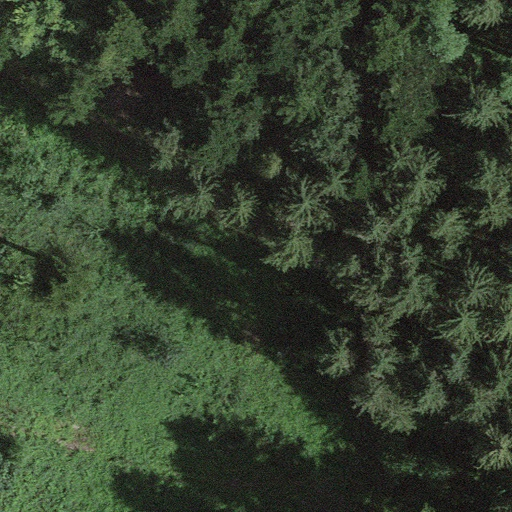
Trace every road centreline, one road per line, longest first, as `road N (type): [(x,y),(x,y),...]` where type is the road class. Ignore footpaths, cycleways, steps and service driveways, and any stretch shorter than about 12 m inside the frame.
road 1 (track): [(0,62),(320,261),(511,330)]
road 2 (track): [(407,511),(511,436)]
